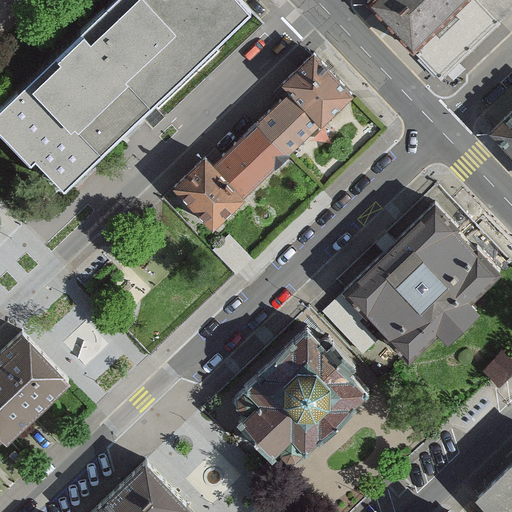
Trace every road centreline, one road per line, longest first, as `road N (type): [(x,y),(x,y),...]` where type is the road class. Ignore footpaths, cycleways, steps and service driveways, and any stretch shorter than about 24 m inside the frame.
road 1 (residential): [(439,130),(26,511)]
road 2 (unclassified): [(0,307),(316,0)]
road 3 (tertiary): [(316,0),(439,130)]
road 4 (residential): [(415,511),(511,418)]
